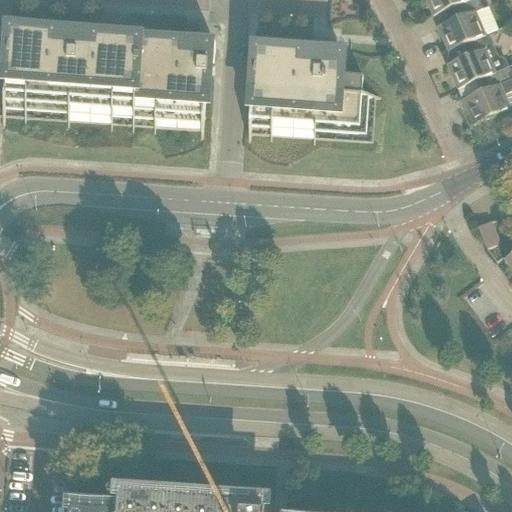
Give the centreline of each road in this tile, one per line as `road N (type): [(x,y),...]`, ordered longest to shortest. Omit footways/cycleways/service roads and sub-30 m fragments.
road 1 (secondary): [(0,383),(96,411),(405,438),(455,454),(511,488)]
road 2 (secondary): [(511,446),(446,414),(378,396),(108,375),(35,366),(0,352)]
road 3 (tertiary): [(7,204),(36,192),(227,204)]
road 4 (tertiary): [(227,204),(375,213),(441,194)]
road 5 (residential): [(227,204),(237,6)]
road 6 (residential): [(378,0),(441,140)]
road 7 (residential): [(511,310),(441,194)]
